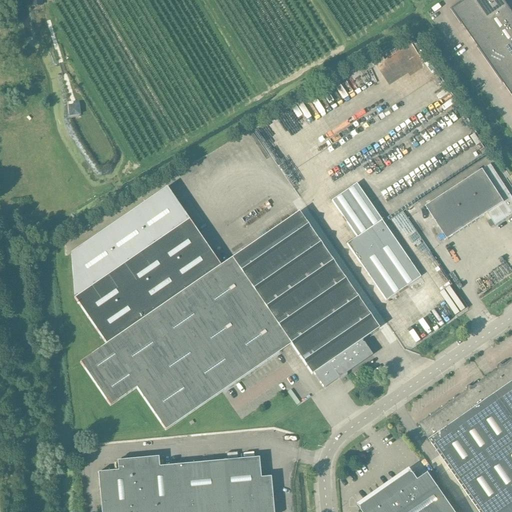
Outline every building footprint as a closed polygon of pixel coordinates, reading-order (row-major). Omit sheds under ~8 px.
[(461,23),(481,9),(474,0),(469,0),(453,11),(461,23)] [(474,0),(481,9),(493,0),(474,0)] [(503,0),(493,0),(481,9),(490,21),(509,7),(503,0)] [(498,34),(511,23),(511,11),(509,7),(490,21),(498,34)] [(490,21),(481,9),(461,23),(470,35),(490,21)] [(498,34),(490,21),(470,35),(479,47),(498,34)] [(511,42),(511,23),(498,34),(507,46),(511,42)] [(479,47),(487,60),(507,46),(498,34),(479,47)] [(487,60),(496,72),(511,61),(511,53),(507,46),(487,60)] [(511,61),(496,72),(505,85),(511,79),(511,61)] [(491,165),(483,170),(479,172),(478,170),(475,172),(476,175),(426,207),(448,240),(488,214),(495,226),(511,214),(511,196),(507,189),(491,165)] [(348,244),(386,300),(419,277),(356,185),(333,201),(358,238),(348,244)] [(299,213),(220,266),(167,188),(71,254),(77,297),(108,343),(82,361),(112,405),(138,387),(167,430),(292,344),(304,361),(303,362),(312,375),(314,374),(324,389),(373,356),(361,341),(379,329),(299,213)] [(400,225),(408,225),(407,215),(399,216),(400,225)] [(511,492),(488,458),(511,441),(511,360),(419,427),(479,511),(500,511),(511,504),(511,492)] [(511,441),(488,458),(511,492),(511,441)] [(273,511),(271,477),(261,478),(259,458),(159,467),(158,458),(118,461),(118,471),(98,473),(101,511),(273,511)] [(455,511),(429,473),(419,480),(414,473),(361,509),(362,511),(455,511)]
